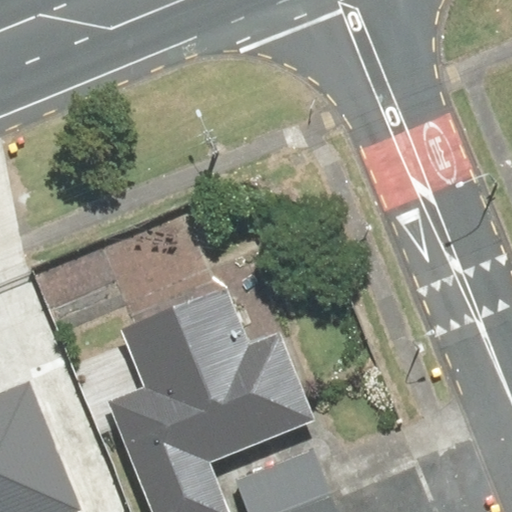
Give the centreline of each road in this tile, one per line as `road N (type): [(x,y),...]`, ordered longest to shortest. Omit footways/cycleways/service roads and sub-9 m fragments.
road 1 (residential): [(338,0),(511,412)]
road 2 (secondary): [(170,0),(0,63)]
